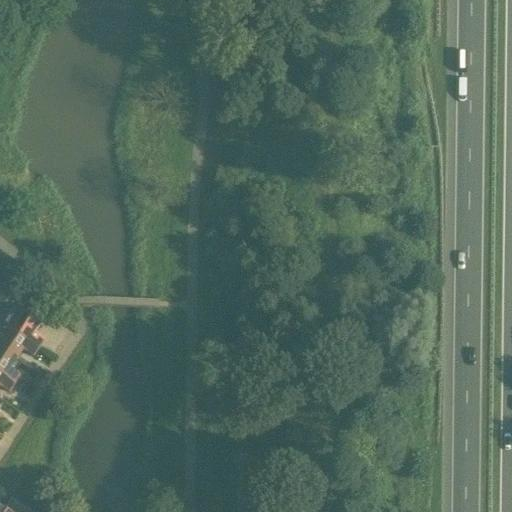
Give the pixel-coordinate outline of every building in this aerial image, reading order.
[(13,305),(0,324),(38,349),(44,341),(33,334),(40,324),(13,305)] [(0,324),(0,349),(16,360),(22,351),(32,357),(38,349),(0,324)] [(0,349),(0,375),(14,385),(20,377),(10,370),(16,360),(0,349)] [(0,387),(9,394),(14,385),(0,375),(0,387)] [(4,511),(28,511),(11,500),(4,511)]
